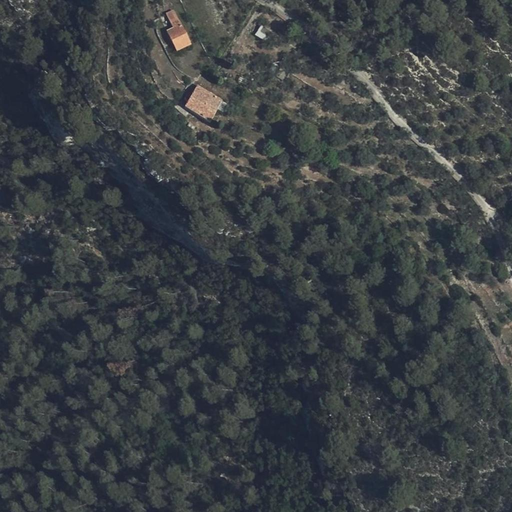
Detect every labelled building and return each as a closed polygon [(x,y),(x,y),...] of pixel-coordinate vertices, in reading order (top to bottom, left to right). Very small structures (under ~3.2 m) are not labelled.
[(186,15),(179,18),(183,28),(189,26),(186,15)] [(259,25),(255,35),(264,39),(268,29),(259,25)] [(186,55),(200,47),(189,26),(183,28),(185,34),(179,38),(186,55)] [(211,89),(196,110),(212,121),(218,112),(227,118),(228,116),(235,107),(235,106),(211,89)] [(227,118),(218,112),(212,121),(221,127),(227,118)]
